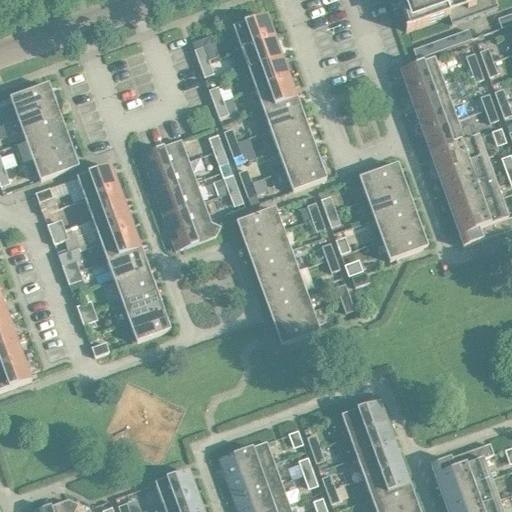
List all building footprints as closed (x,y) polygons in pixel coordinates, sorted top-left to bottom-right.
[(397,0),(408,30),(404,31),(405,33),(448,17),(451,26),(497,9),(493,1),(495,0),(397,0)] [(511,14),(497,20),(500,30),(511,25),(511,14)] [(232,29),(240,51),(274,38),(266,17),(232,29)] [(471,41),(467,31),(412,51),(416,61),(471,41)] [(274,38),(240,51),(247,71),(281,59),(274,38)] [(182,60),(175,41),(158,47),(165,66),(182,60)] [(198,66),(208,62),(202,48),(193,52),(198,66)] [(479,54),(484,67),(492,64),(487,51),(479,54)] [(469,72),(478,68),(473,56),(465,59),(469,72)] [(281,59),(247,71),(255,91),(288,79),(281,59)] [(407,94),(441,82),(433,61),(399,73),(407,94)] [(208,62),(198,66),(203,80),(213,76),(208,62)] [(492,64),(484,67),(488,79),(497,76),(492,64)] [(474,84),(483,81),(478,68),(469,72),(474,84)] [(288,79),(255,91),(262,111),(296,99),(288,79)] [(131,97),(144,93),(141,80),(127,83),(131,97)] [(414,115),(448,102),(441,82),(407,94),(414,115)] [(17,121),(51,109),(43,88),(9,100),(17,121)] [(213,106),(222,103),(217,89),(208,92),(213,106)] [(502,91),(494,94),(498,107),(507,104),(502,91)] [(484,112),(492,109),(488,96),(480,99),(484,112)] [(296,99),(262,111),(269,132),(303,119),(296,99)] [(422,135),(455,123),(453,116),(448,102),(414,115),(422,135)] [(222,103),(213,106),(218,120),(228,117),(222,103)] [(507,104),(498,107),(503,120),(511,117),(507,104)] [(51,109),(17,121),(24,141),(58,129),(51,109)] [(489,125),(497,122),(492,109),(484,112),(489,125)] [(303,119),(269,132),(277,152),(310,140),(303,119)] [(463,143),(455,123),(422,135),(429,156),(463,143)] [(58,129),(24,141),(32,162),(65,150),(58,129)] [(505,144),(500,130),(491,133),(496,148),(505,144)] [(227,147),(236,144),(231,131),(223,134),(227,147)] [(213,155),(222,151),(217,137),(207,140),(213,155)] [(436,176),(485,159),(477,138),(463,143),(429,156),(436,176)] [(310,140),(277,152),(284,172),(318,160),(310,140)] [(147,178),(188,164),(180,142),(139,157),(147,178)] [(240,157),(236,144),(227,147),(232,160),(240,157)] [(65,150),(32,162),(39,183),(73,171),(65,150)] [(227,165),(222,151),(213,155),(218,169),(227,165)] [(505,174),(511,172),(511,162),(510,157),(500,160),(505,174)] [(444,197),(492,179),(485,159),(436,176),(444,197)] [(318,160),(284,172),(292,193),(325,181),(318,160)] [(154,198),(195,184),(188,164),(147,178),(154,198)] [(84,201),(117,189),(110,168),(76,180),(84,201)] [(358,180),(366,201),(400,189),(392,168),(358,180)] [(242,187),(250,184),(245,171),(237,175),(242,187)] [(4,172),(0,173),(0,189),(9,186),(4,172)] [(227,195),(237,191),(232,177),(222,181),(227,195)] [(451,217),(499,200),(492,179),(444,197),(451,217)] [(218,198),(227,195),(222,181),(212,184),(218,198)] [(162,219),(202,204),(195,184),(154,198),(162,219)] [(250,184),(242,187),(246,200),(255,197),(250,184)] [(58,209),(49,189),(34,195),(43,215),(58,209)] [(91,221),(125,209),(117,189),(84,201),(91,221)] [(373,221),(407,209),(400,189),(366,201),(373,221)] [(233,209),(242,205),(237,191),(227,195),(233,209)] [(325,216),(335,212),(329,198),(320,202),(325,216)] [(511,218),(507,221),(499,200),(451,217),(463,249),(511,231),(511,218)] [(202,204),(162,219),(174,253),(214,239),(219,229),(209,224),(202,204)] [(311,221),(319,218),(314,205),(306,208),(311,221)] [(98,242),(132,230),(125,209),(91,221),(98,242)] [(407,209),(373,221),(381,242),(414,229),(407,209)] [(248,244),(282,231),(274,210),(240,222),(248,244)] [(335,212),(325,216),(330,230),(340,227),(335,212)] [(324,231),(319,218),(311,221),(315,234),(324,231)] [(49,237),(64,232),(60,222),(46,227),(49,237)] [(414,229),(381,242),(389,263),(422,251),(414,229)] [(132,230),(98,242),(106,262),(139,250),(132,230)] [(255,264),(289,252),(282,231),(248,244),(255,264)] [(64,232),(49,237),(53,246),(67,241),(64,232)] [(69,257),(88,253),(85,238),(66,242),(69,257)] [(349,253),(344,239),(335,242),(340,257),(349,253)] [(325,262),(334,259),(329,246),(321,249),(325,262)] [(139,250),(106,262),(113,282),(147,270),(139,250)] [(263,284),(296,272),(289,252),(255,264),(263,284)] [(330,274),(338,271),(334,259),(325,262),(330,274)] [(348,279),(362,274),(358,262),(343,267),(348,279)] [(64,277),(79,272),(75,263),(61,268),(64,277)] [(147,270),(113,282),(121,303),(154,290),(147,270)] [(79,272),(64,277),(68,287),(82,282),(79,272)] [(270,304),(304,292),(296,272),(263,284),(270,304)] [(365,274),(350,279),(354,289),(369,284),(365,274)] [(335,289),(340,302),(348,299),(344,286),(335,289)] [(154,290),(121,303),(128,323),(162,311),(154,290)] [(311,313),(304,292),(270,304),(277,325),(311,313)] [(348,299),(340,302),(345,315),(353,312),(348,299)] [(0,323),(8,320),(1,300),(0,300),(0,323)] [(79,318),(93,313),(90,303),(76,308),(79,318)] [(162,311),(128,323),(136,344),(169,332),(162,311)] [(93,313),(79,318),(82,327),(97,322),(93,313)] [(311,313),(277,325),(285,346),(319,334),(311,313)] [(8,320),(0,323),(0,346),(16,341),(8,320)] [(0,369),(23,361),(16,341),(0,346),(0,369)] [(105,345),(90,350),(94,359),(108,354),(105,345)] [(0,393),(31,382),(23,361),(0,369),(0,393)] [(348,439),(382,427),(374,406),(340,418),(348,439)] [(356,460),(389,447),(382,427),(348,439),(356,460)] [(293,450),(302,447),(297,432),(287,436),(293,450)] [(314,437),(306,440),(311,453),(319,450),(314,437)] [(218,461),(225,483),(273,465),(266,444),(218,461)] [(430,467),(434,477),(441,499),(490,481),(482,461),(492,457),(489,446),(430,467)] [(363,480),(397,468),(389,447),(356,460),(363,480)] [(324,463),(319,450),(311,453),(315,466),(324,463)] [(298,466),(302,477),(312,474),(307,460),(297,463),(298,466)] [(273,465),(225,483),(233,503),(281,486),(273,465)] [(302,477),(298,466),(287,470),(291,482),(302,477)] [(370,500),(404,488),(397,468),(363,480),(370,500)] [(162,507),(196,495),(188,473),(154,485),(162,507)] [(312,474),(302,477),(308,492),(317,488),(312,474)] [(321,481),(325,493),(334,490),(329,478),(321,481)] [(490,481),(441,499),(446,511),(468,511),(497,502),(490,481)] [(281,486),(233,503),(235,511),(271,511),(288,506),(281,486)] [(374,511),(401,511),(411,508),(404,488),(370,500),(374,511)] [(334,490),(325,493),(330,506),(338,503),(334,490)] [(164,511),(202,511),(196,495),(162,507),(164,511)] [(325,511),(322,500),(312,504),(314,511),(325,511)] [(74,511),(77,506),(67,502),(39,511),(74,511)] [(500,511),(497,502),(468,511),(500,511)]
